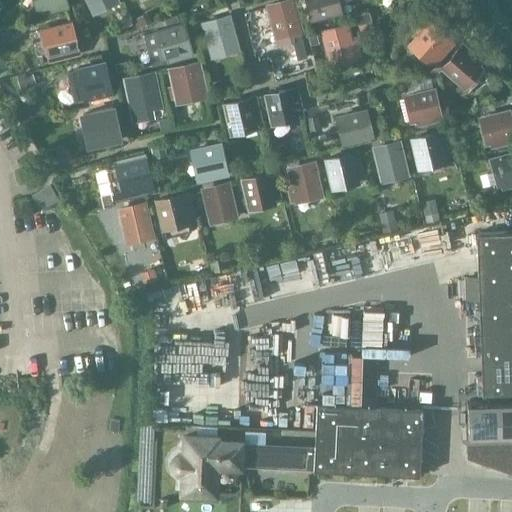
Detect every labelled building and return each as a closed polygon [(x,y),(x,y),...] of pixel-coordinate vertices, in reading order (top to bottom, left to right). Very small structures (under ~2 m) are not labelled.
[(41,17),(69,10),(66,0),(31,0),(35,12),(39,11),(41,17)] [(84,0),(90,13),(117,0),(119,4),(123,2),(122,0),(84,0)] [(274,42),(304,34),(294,0),(282,0),(264,5),(274,42)] [(306,0),(311,19),(335,13),(331,0),(306,0)] [(210,59),(240,51),(230,14),(200,22),(210,59)] [(52,63),(80,56),(72,21),(39,29),(46,58),(51,57),(52,63)] [(152,31),(152,32),(142,35),(151,66),(165,63),(166,64),(194,57),(184,22),(152,31)] [(434,61),(450,42),(429,24),(413,42),(434,61)] [(332,34),(323,37),(329,60),(344,57),(345,61),(360,57),(356,43),(351,44),(346,26),(331,30),(332,34)] [(460,83),(479,62),(461,46),(442,67),(460,83)] [(85,103),(113,96),(105,61),(72,69),(79,98),(84,97),(85,103)] [(174,106),(209,98),(200,61),(166,68),(174,106)] [(129,115),(163,108),(155,71),(121,78),(129,115)] [(299,115),(303,114),(297,86),(262,94),(270,126),(300,119),(299,115)] [(414,128),(443,121),(435,87),(402,95),(409,124),(413,123),(414,128)] [(258,124),(262,123),(256,95),(221,104),(229,136),(259,129),(258,124)] [(341,145),(374,138),(366,108),(334,116),(341,145)] [(114,111),(85,117),(92,149),(95,148),(121,142),(114,111)] [(478,119),(484,143),(478,144),(481,154),(490,151),(489,147),(511,140),(511,126),(508,111),(478,119)] [(445,159),(450,158),(444,129),(408,138),(416,171),(446,163),(445,159)] [(380,184),(409,177),(400,140),(371,147),(380,184)] [(200,183),(229,176),(221,142),(188,149),(195,179),(199,178),(200,183)] [(359,179),(364,178),(358,150),(323,158),(330,191),(360,184),(359,179)] [(503,187),(511,184),(511,154),(495,159),(503,187)] [(146,198),(145,193),(154,191),(146,156),(113,164),(114,166),(107,168),(104,169),(110,192),(99,195),(100,197),(99,197),(101,206),(102,206),(103,208),(115,205),(115,203),(130,199),(131,201),(146,198)] [(294,204),(323,198),(315,160),(285,167),(289,186),(285,187),(289,204),(293,203),(294,204)] [(275,199),(281,198),(274,170),(239,178),(247,211),(276,204),(275,199)] [(208,225),(238,218),(229,181),(199,188),(208,225)] [(59,200),(50,184),(30,195),(39,211),(59,200)] [(161,232),(165,231),(166,237),(198,229),(195,219),(189,191),(153,199),(161,232)] [(125,245),(155,238),(146,201),(116,208),(125,245)] [(511,394),(511,233),(476,235),(481,396),(511,394)] [(511,400),(466,402),(468,438),(511,435),(511,400)] [(313,448),(312,470),(418,475),(419,454),(420,432),(421,410),(315,404),(314,426),(313,446),(313,448)] [(171,462),(171,466),(172,470),(175,473),(179,475),(182,475),(182,493),(214,494),(215,466),(239,467),(312,470),(313,448),(313,446),(239,443),(240,427),(194,426),(194,437),(184,437),(183,455),(179,455),(176,456),(173,459),(171,462)]
